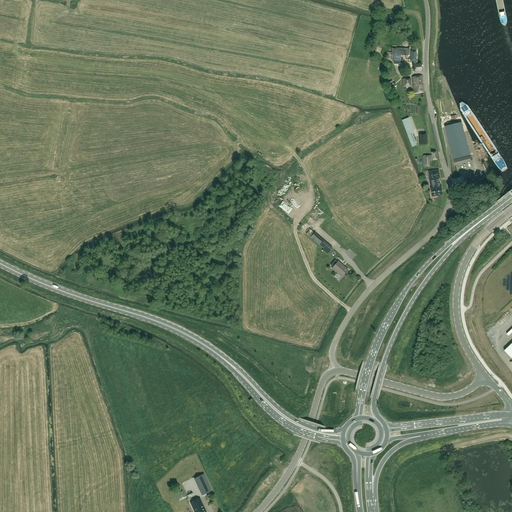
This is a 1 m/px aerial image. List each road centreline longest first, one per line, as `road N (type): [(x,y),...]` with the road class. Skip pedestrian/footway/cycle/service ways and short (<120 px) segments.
road 1 (unclassified): [(335,370),(331,351),(355,305),(433,232),(449,202),(425,81),(425,0)]
road 2 (secondary): [(0,263),(183,331),(216,352)]
road 3 (primary): [(385,426),(373,404),(392,339),(427,277),(469,229)]
road 4 (primary): [(469,229),(398,301),(362,395)]
road 5 (tertiary): [(486,377),(463,339),(457,283),(474,244),(511,209)]
road 6 (track): [(296,155),(313,199),(296,235),(313,278),(351,311)]
road 7 (tertiary): [(257,511),(296,460),(322,381),(335,370)]
road 8 (tertiary): [(335,370),(440,396),(486,377)]
road 9 (secondary): [(343,429),(302,423),(216,352)]
road 10 (secondary): [(216,352),(271,411),(321,437)]
